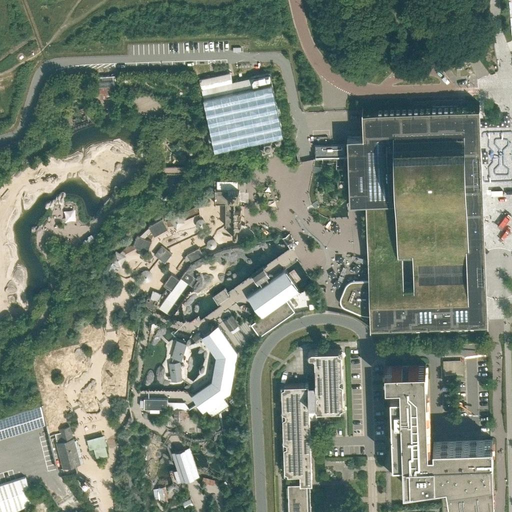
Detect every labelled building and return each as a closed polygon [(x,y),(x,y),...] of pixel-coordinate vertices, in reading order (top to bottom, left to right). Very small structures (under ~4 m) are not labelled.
[(200,79),(211,131),(207,132),(208,137),(209,141),(213,140),(215,149),(235,145),(260,139),(264,157),(267,156),(271,155),(276,154),(277,154),(276,148),(286,146),(270,73),(251,77),(232,82),(230,72),(200,79)] [(117,91),(116,79),(99,80),(99,92),(117,91)] [(488,322),(488,320),(488,319),(487,319),(487,306),(486,304),(485,301),(484,300),(483,298),(482,297),(480,296),(477,295),(476,295),(475,295),(474,295),(473,295),(472,295),(471,295),(471,294),(470,294),(469,293),(468,292),(468,291),(467,291),(467,290),(466,289),(466,288),(466,287),(465,275),(465,260),(467,259),(468,258),(481,244),(482,242),(483,240),(484,238),(484,236),(479,106),(480,106),(480,103),(480,105),(479,105),(460,106),(432,107),(363,109),(363,108),(362,108),(363,110),(363,111),(364,111),(364,130),(365,135),(350,135),(348,136),(348,144),(348,158),(350,202),(367,201),(368,225),(368,227),(369,228),(370,230),(370,231),(371,232),(390,249),(391,250),(392,251),(393,251),(395,252),(396,252),(397,252),(398,252),(398,255),(416,254),(416,252),(415,252),(416,252),(416,253),(417,255),(418,257),(420,259),(421,260),(423,261),(425,262),(427,262),(440,261),(441,275),(441,277),(441,278),(441,279),(440,280),(440,281),(440,282),(439,283),(438,284),(438,285),(437,285),(436,286),(435,286),(434,287),(433,287),(432,287),(417,288),(417,287),(417,285),(399,286),(400,288),(394,289),(393,288),(392,288),(391,287),(384,280),(382,279),(381,279),(380,279),(370,279),(355,280),(353,280),(351,281),(349,282),(347,283),(346,285),(345,286),(344,289),(342,293),(341,296),(340,298),(340,300),(341,303),(343,305),(344,306),(346,307),(357,312),(359,313),(361,313),(363,314),(365,314),(368,314),(369,315),(371,314),(372,323),(371,323),(371,324),(371,326),(371,325),(411,323),(413,323),(432,322),(435,322),(453,322),(456,322),(488,320),(488,322)] [(344,159),(322,160),(322,165),(323,164),(336,164),(336,171),(345,170),(344,159)] [(240,211),(241,211),(241,210),(235,210),(235,206),(235,198),(240,198),(240,191),(240,189),(239,189),(239,182),(239,179),(217,179),(217,189),(215,189),(215,192),(215,203),(220,203),(225,203),(225,225),(233,225),(241,225),(241,224),(240,224),(240,221),(240,218),(241,218),(241,217),(240,217),(240,214),(240,211)] [(178,214),(172,218),(175,224),(182,220),(178,214)] [(200,217),(197,218),(196,220),(196,222),(196,223),(197,225),(199,227),(201,227),(204,226),(205,224),(206,222),(205,219),(203,218),(201,217),(200,217)] [(162,218),(149,225),(154,234),(167,226),(162,218)] [(297,244),(289,233),(283,238),(290,249),(297,244)] [(91,234),(82,242),(86,246),(90,242),(95,238),(91,234)] [(137,235),(133,245),(147,251),(151,241),(137,235)] [(215,240),(213,239),(212,239),(210,239),(209,240),(208,241),(207,242),(207,244),(208,246),(209,247),(210,248),(211,248),(213,248),(214,247),(216,246),(216,245),(217,243),(216,242),(216,241),(215,240)] [(161,244),(153,253),(159,258),(165,263),(173,254),(167,249),(161,244)] [(199,248),(187,254),(187,255),(191,263),(204,256),(200,249),(199,248)] [(115,250),(111,259),(113,260),(120,263),(121,264),(126,255),(120,252),(115,250)] [(120,263),(113,260),(108,271),(116,274),(120,263)] [(262,283),(262,284),(247,295),(249,298),(255,306),(262,316),(251,323),(253,325),(260,335),(295,310),(287,299),(300,290),(285,270),(284,269),(268,280),(267,279),(270,277),(267,272),(263,268),(262,266),(251,274),(252,275),(256,280),(259,285),(262,283)] [(146,267),(143,269),(142,271),(141,272),(141,274),(142,276),(143,278),(146,279),(148,279),(151,278),(152,276),(153,273),(152,271),(151,269),(148,267),(146,267)] [(190,291),(198,279),(186,270),(183,274),(179,279),(171,290),(159,307),(172,316),(181,303),(190,291)] [(171,290),(179,279),(172,274),(163,285),(167,288),(171,290)] [(228,293),(225,289),(214,297),(219,304),(224,299),(230,296),(228,293)] [(162,294),(152,290),(151,296),(150,298),(158,300),(162,294)] [(147,297),(144,307),(155,311),(158,300),(150,298),(147,297)] [(223,321),(230,330),(238,324),(232,315),(223,321)] [(202,336),(216,357),(212,380),(191,395),(192,397),(194,399),(198,404),(204,412),(206,410),(231,393),(238,352),(219,324),(216,327),(210,330),(207,333),(202,336)] [(202,336),(199,332),(192,337),(195,341),(198,339),(202,336)] [(182,342),(177,341),(172,357),(182,360),(186,346),(187,344),(186,344),(182,342)] [(285,391),(282,391),(283,409),(286,408),(286,420),(283,420),(284,438),(287,438),(287,450),(284,450),(285,468),(288,468),(288,474),(300,473),(300,483),(307,483),(312,483),(310,410),(341,409),(341,402),(344,402),(343,385),(340,385),(340,373),(343,373),(342,367),(342,355),(339,355),(339,349),(311,350),(310,350),(310,351),(309,351),(309,352),(308,352),(308,353),(308,354),(309,355),(309,356),(310,356),(311,356),(311,357),(312,357),(315,356),(316,385),(309,385),(309,384),(285,384),(285,391)] [(440,357),(440,373),(461,373),(461,357),(440,357)] [(180,362),(169,363),(171,381),(182,380),(180,362)] [(402,379),(402,390),(391,390),(393,459),(405,458),(406,482),(404,482),(404,484),(442,479),(447,478),(450,505),(495,498),(491,471),(490,471),(489,460),(493,460),(493,438),(429,440),(426,363),(385,364),(386,380),(402,379)] [(168,398),(144,398),(144,400),(144,407),(144,408),(150,408),(152,408),(156,408),(159,409),(164,409),(168,409),(168,408),(168,402),(168,401),(168,398)] [(189,409),(173,409),(173,414),(175,414),(174,419),(185,420),(185,416),(189,416),(189,409)] [(61,433),(55,434),(64,467),(75,465),(82,463),(79,451),(77,452),(73,438),(66,440),(64,436),(70,434),(70,432),(68,427),(61,429),(61,433)] [(94,448),(96,458),(107,455),(105,445),(107,445),(104,435),(87,440),(89,449),(94,448)] [(181,449),(174,452),(172,452),(177,469),(178,472),(182,482),(183,481),(187,480),(191,479),(196,477),(199,476),(197,470),(189,446),(186,447),(181,449)] [(0,511),(10,511),(24,508),(34,505),(28,487),(25,477),(0,485),(0,511)] [(203,477),(203,478),(202,483),(206,484),(214,485),(215,481),(215,480),(203,477)] [(307,511),(307,494),(307,483),(300,483),(288,483),(289,511),(307,511)] [(166,486),(158,487),(159,489),(160,499),(163,498),(167,498),(166,489),(166,486)] [(186,501),(182,503),(183,504),(184,505),(184,507),(185,509),(189,507),(190,507),(194,505),(192,501),(190,498),(187,500),(186,501)]
